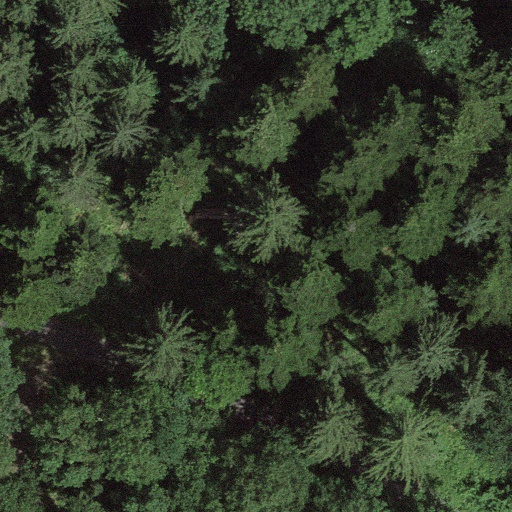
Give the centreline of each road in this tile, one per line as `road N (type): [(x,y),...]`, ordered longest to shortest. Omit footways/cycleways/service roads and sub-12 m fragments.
road 1 (unclassified): [(0,310),(362,467),(434,511)]
road 2 (track): [(25,511),(24,446),(3,311)]
